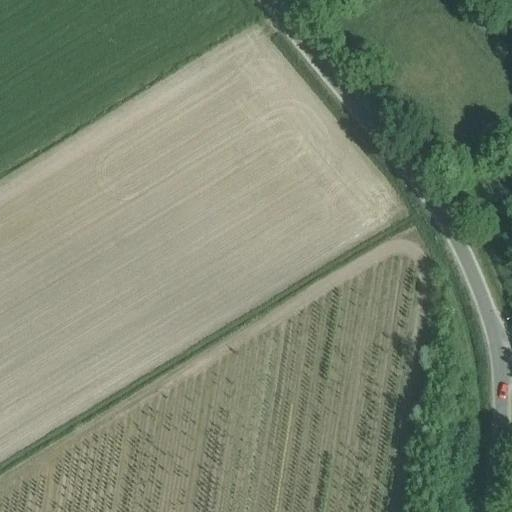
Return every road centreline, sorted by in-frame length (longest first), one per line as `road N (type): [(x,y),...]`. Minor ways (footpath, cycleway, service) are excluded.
road 1 (unclassified): [(496,348),(479,287),(431,196),(269,0)]
road 2 (unclassified): [(493,511),(502,398),(496,348)]
